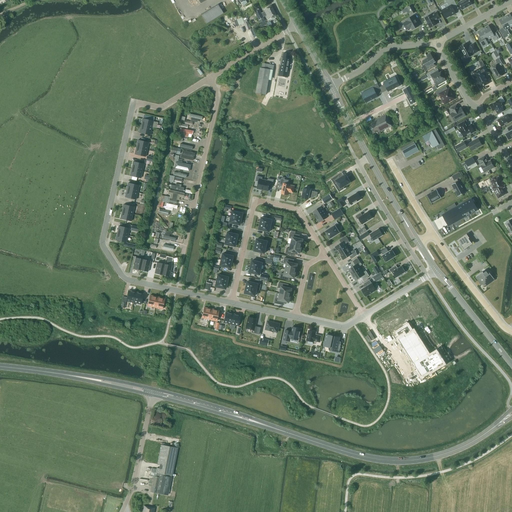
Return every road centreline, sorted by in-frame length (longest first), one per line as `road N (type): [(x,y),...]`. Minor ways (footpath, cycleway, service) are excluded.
road 1 (residential): [(209,78),(162,106),(133,102),(103,242),(127,279),(231,303)]
road 2 (primary): [(273,428),(404,461),(460,448),(495,426)]
road 3 (residential): [(326,254),(299,210),(256,201),(231,303)]
road 4 (tertiary): [(419,244),(330,85)]
road 5 (unclassified): [(183,251),(217,96),(209,78)]
road 6 (primary): [(152,395),(273,428)]
road 7 (primary): [(273,428),(154,389)]
road 8 (tertiary): [(511,364),(436,270)]
